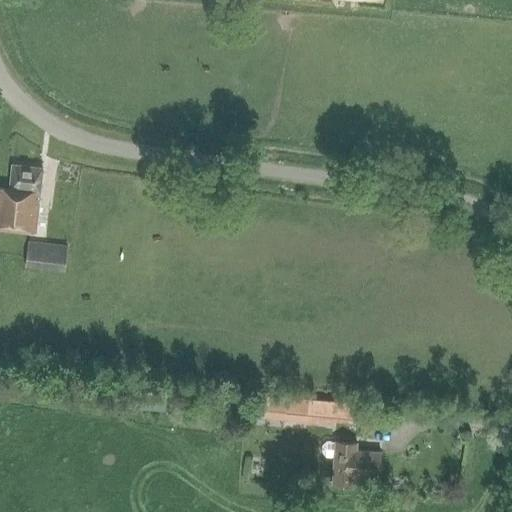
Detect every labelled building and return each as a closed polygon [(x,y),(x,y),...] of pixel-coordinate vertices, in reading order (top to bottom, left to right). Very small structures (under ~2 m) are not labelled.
[(0,229),(34,233),(40,168),(12,165),(10,189),(0,187),(0,229)] [(66,246),(28,241),(25,267),(63,271),(66,246)] [(137,406),(162,407),(162,392),(137,392),(137,406)] [(353,402),(259,394),(257,418),(334,424),(335,421),(351,422),(353,402)] [(325,457),(334,457),(333,482),(353,483),(354,477),(377,478),(378,452),(354,451),(355,442),(335,441),(335,442),(326,442),(321,445),(321,452),(325,457)]
